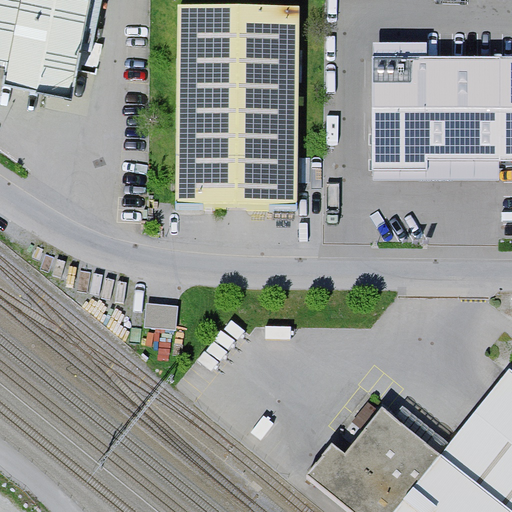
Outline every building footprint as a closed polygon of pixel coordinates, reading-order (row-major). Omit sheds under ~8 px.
[(91,0),(0,0),(0,55),(9,57),(4,82),(74,95),(91,0)] [(178,7),(178,207),(299,207),(299,8),(178,7)] [(511,63),(503,64),(503,166),(511,165),(511,63)] [(145,327),(177,331),(180,307),(148,303),(145,327)] [(310,477),(353,511),(511,511),(511,374),(509,372),(441,457),(371,401),(310,477)]
